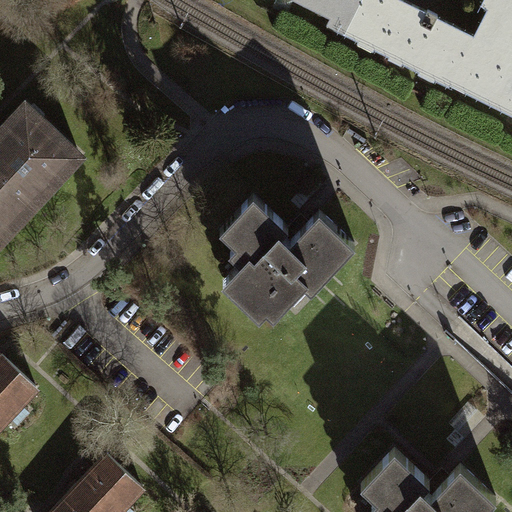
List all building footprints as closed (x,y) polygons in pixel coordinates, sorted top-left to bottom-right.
[(294,0),(348,26),(360,0),(294,0)] [(427,11),(404,0),(360,0),(348,26),(344,33),(359,40),(361,36),(377,44),(375,48),(391,56),(393,51),(404,57),(402,62),(420,71),(422,66),(437,74),(435,78),(450,86),(454,77),(453,77),(474,35),(437,16),(438,15),(428,10),(427,11)] [(453,77),(454,77),(469,84),(466,91),(511,114),(511,0),(491,0),(482,19),(488,22),(481,38),(474,35),(453,77)] [(0,124),(0,171),(32,202),(76,154),(21,102),(0,124)] [(0,234),(32,202),(0,171),(0,234)] [(250,192),(215,228),(242,253),(225,272),(237,283),(229,291),(255,315),(273,296),(280,302),(311,270),(318,276),(351,242),(315,208),(291,234),(283,227),(285,225),(250,192)] [(0,417),(32,385),(0,354),(0,417)] [(391,446),(357,482),(384,507),(379,511),(477,511),(493,496),(456,462),(432,487),(425,481),(426,479),(391,446)] [(104,453),(48,511),(110,511),(137,484),(104,453)]
